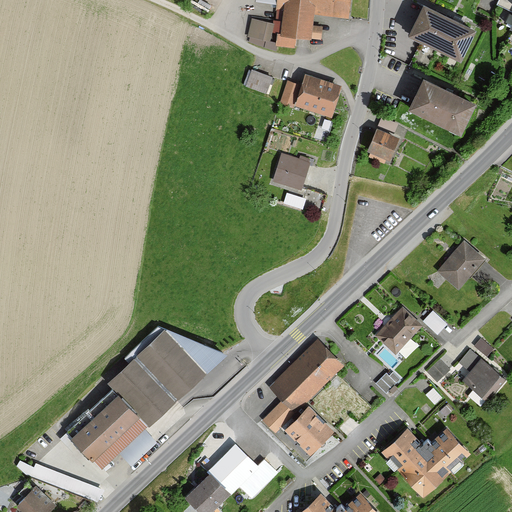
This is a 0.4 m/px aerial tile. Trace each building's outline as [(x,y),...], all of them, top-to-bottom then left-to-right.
[(349,0),(255,0),(255,4),(276,5),(275,12),(280,13),(278,36),(277,36),(275,49),(294,50),(295,40),(318,42),(319,29),(311,28),(312,17),(348,20),(349,0)] [(511,18),(507,29),(511,31),(511,0),(497,0),(495,5),(511,13),(511,18)] [(471,29),(419,4),(404,34),(455,60),(471,29)] [(269,44),(273,26),(252,21),(247,39),(269,44)] [(258,94),(267,92),(272,80),(252,72),(245,89),(258,94)] [(302,75),(298,86),(287,82),(279,105),(292,110),(293,107),(326,119),(337,88),(302,75)] [(472,104),(421,78),(405,108),(457,134),(472,104)] [(365,150),(387,160),(397,139),(375,129),(365,150)] [(300,190),(308,160),(298,157),(297,160),(282,156),(275,183),(300,190)] [(287,189),(284,201),(303,207),(307,196),(287,189)] [(436,271),(458,290),(484,260),(462,241),(436,271)] [(423,326),(401,307),(375,337),(396,356),(423,326)] [(432,308),(423,319),(439,332),(448,321),(432,308)] [(227,356),(156,330),(125,359),(129,363),(107,383),(113,390),(68,432),(101,468),(147,426),(149,428),(227,356)] [(485,356),(494,347),(482,335),(473,344),(485,356)] [(332,431),(306,404),(344,367),(317,340),(268,388),(281,402),(261,421),(275,435),(281,429),(306,455),(332,431)] [(458,363),(469,372),(461,382),(489,404),(508,379),(469,350),(458,363)] [(439,380),(451,367),(440,356),(428,369),(439,380)] [(392,367),(377,382),(386,392),(401,377),(392,367)] [(157,442),(142,427),(116,450),(132,466),(157,442)] [(470,454),(444,429),(429,444),(425,440),(420,444),(404,428),(378,453),(421,497),(446,472),(449,475),(470,454)] [(258,467),(233,444),(181,500),(194,511),(210,511),(227,494),(231,498),(241,487),(253,497),(277,471),(264,460),(258,467)] [(20,460),(17,466),(28,477),(98,502),(104,490),(36,464),(35,468),(20,460)] [(45,511),(52,506),(32,486),(12,505),(18,511),(45,511)] [(375,511),(358,494),(342,509),(338,505),(333,510),(317,493),(297,511),(375,511)]
